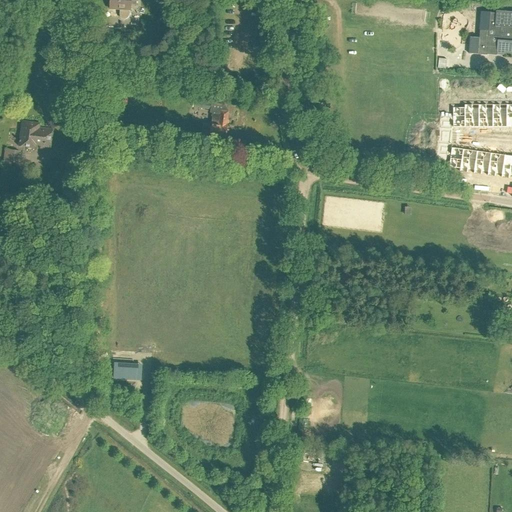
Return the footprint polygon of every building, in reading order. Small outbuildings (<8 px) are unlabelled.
[(110,0),(110,9),(120,10),(120,15),(121,17),(122,18),(123,19),(125,20),(127,19),(128,18),(129,17),(130,15),(130,10),(131,10),(131,4),(137,4),(137,0),(110,0)] [(487,54),(495,55),(503,56),(503,54),(511,54),(511,12),(496,12),(495,14),(490,13),(481,12),(478,38),(470,37),(468,54),(486,56),(487,54)] [(437,63),(438,73),(446,72),(446,63),(437,63)] [(102,96),(118,97),(119,86),(104,84),(102,96)] [(200,140),(209,142),(209,138),(226,141),(227,136),(228,136),(231,134),(231,130),(230,127),(229,127),(229,124),(228,124),(229,114),(225,113),(227,105),(194,100),(193,107),(210,110),(209,113),(212,114),(211,125),(203,124),(200,140)] [(465,113),(465,128),(479,128),(479,113),(473,113),(473,110),(465,110),(465,113)] [(479,113),(479,128),(493,128),(493,113),(487,113),(487,111),(479,110),(479,113)] [(493,113),(493,128),(507,128),(507,114),(501,113),(501,111),(493,111),(493,113)] [(454,113),(454,128),(465,128),(465,113),(454,113)] [(40,124),(22,121),(19,146),(36,149),(37,144),(41,145),(41,149),(50,150),(53,130),(39,128),(40,124)] [(454,147),(451,167),(462,169),(465,149),(454,147)] [(17,162),(19,151),(5,149),(1,176),(11,178),(13,162),(17,162)] [(462,169),(462,172),(469,173),(470,170),(476,171),(479,151),(465,149),(462,169)] [(476,171),(476,174),(483,175),(484,172),(490,173),(493,153),(479,151),(476,171)] [(490,173),(489,176),(497,177),(497,174),(504,175),(507,155),(493,153),(490,173)] [(504,175),(503,178),(511,179),(511,176),(511,175),(511,155),(507,155),(504,175)] [(122,373),(102,372),(102,382),(122,383),(122,373)]
